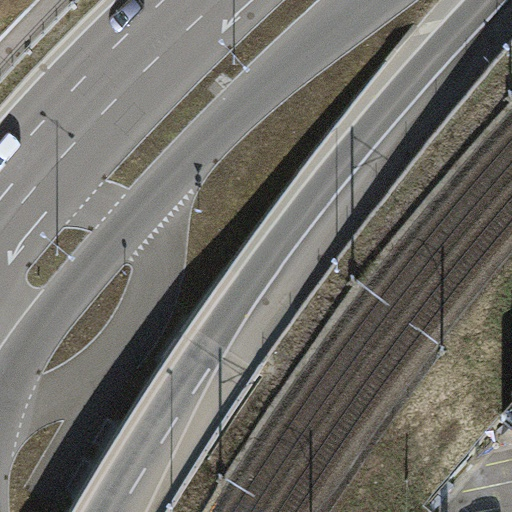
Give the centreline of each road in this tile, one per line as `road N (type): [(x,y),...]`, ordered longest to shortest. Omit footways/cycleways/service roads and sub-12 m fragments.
road 1 (trunk): [(120,511),(216,358),(493,0)]
road 2 (primary): [(0,414),(33,348),(195,154),(367,0)]
road 3 (primary): [(195,0),(7,184)]
